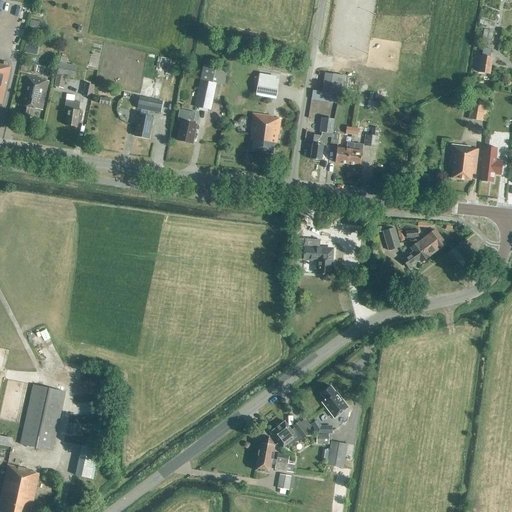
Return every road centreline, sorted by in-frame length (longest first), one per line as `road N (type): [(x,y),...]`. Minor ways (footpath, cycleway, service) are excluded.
road 1 (tertiary): [(112,511),(363,325),(479,289),(500,262),(508,214)]
road 2 (secondary): [(291,191),(0,150)]
road 3 (secondary): [(508,214),(291,191)]
road 4 (unclassified): [(291,191),(322,0)]
